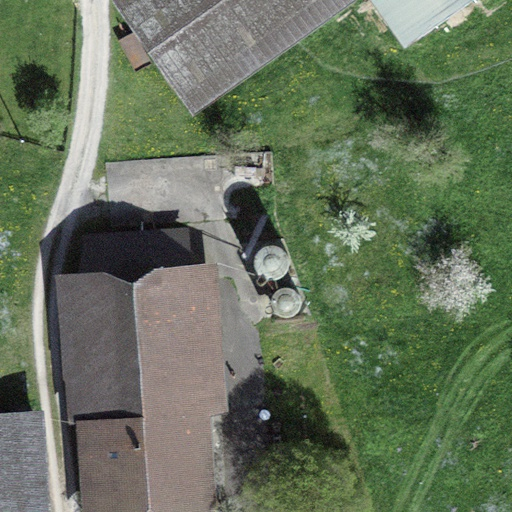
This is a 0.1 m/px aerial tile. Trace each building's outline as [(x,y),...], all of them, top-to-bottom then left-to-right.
[(186,100),(326,0),(117,0),(116,1),(186,100)] [(372,0),(405,46),(470,0),(372,0)] [(202,158),(140,156),(139,199),(200,201),(202,158)] [(184,237),(86,245),(80,283),(91,421),(98,420),(99,442),(83,444),(88,508),(195,500),(188,413),(197,412),(184,237)] [(41,511),(34,414),(0,416),(0,511),(41,511)]
